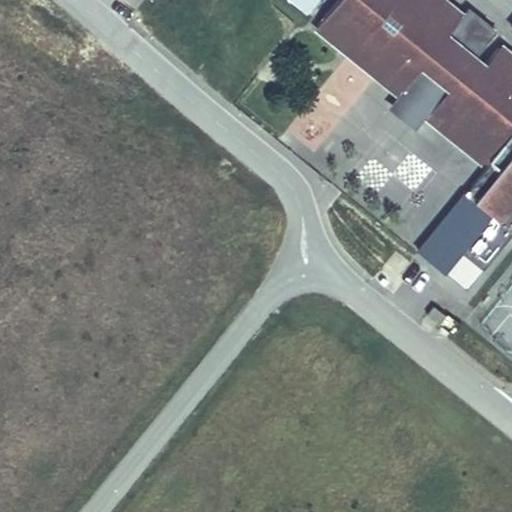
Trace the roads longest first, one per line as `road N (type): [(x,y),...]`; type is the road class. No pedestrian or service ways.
road 1 (unclassified): [(304,275),(294,197),(270,169),(62,0)]
road 2 (unclassified): [(304,275),(272,294),(86,511)]
road 3 (unclassified): [(511,416),(356,295),(330,278),(304,275)]
